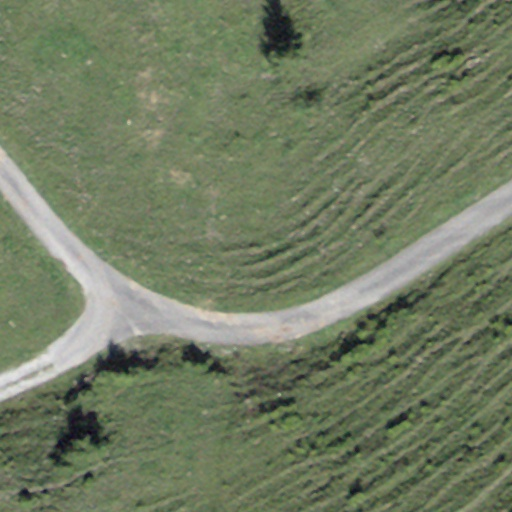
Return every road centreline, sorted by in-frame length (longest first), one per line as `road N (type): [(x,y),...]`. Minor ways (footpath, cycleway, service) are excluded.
road 1 (track): [(0,168),(126,306),(225,328),(264,328),(330,306),(511,198)]
road 2 (track): [(126,306),(86,342),(0,387)]
